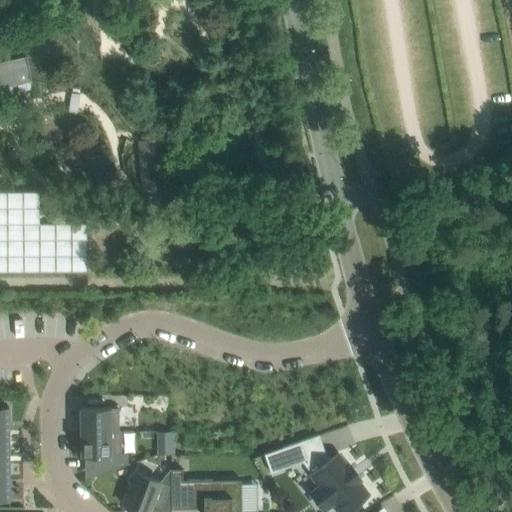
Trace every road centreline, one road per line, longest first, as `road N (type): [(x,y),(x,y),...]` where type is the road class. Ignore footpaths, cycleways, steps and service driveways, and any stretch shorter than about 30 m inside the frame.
road 1 (tertiary): [(370,324),(334,208),(291,0)]
road 2 (residential): [(370,324),(286,355),(253,352),(172,322),(140,322),(82,354)]
road 3 (tertiary): [(457,511),(370,324)]
road 4 (residential): [(82,354),(58,382),(47,415),(60,486),(79,511)]
